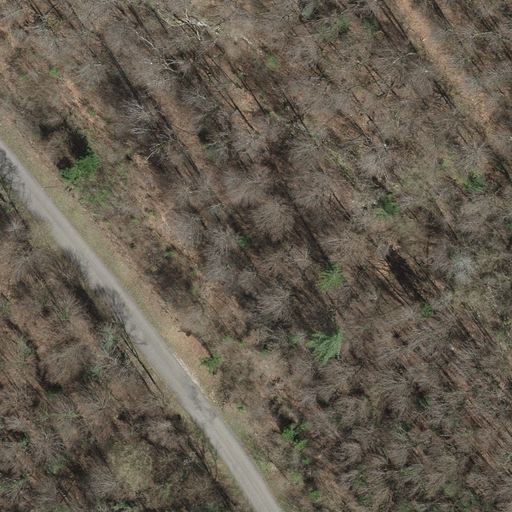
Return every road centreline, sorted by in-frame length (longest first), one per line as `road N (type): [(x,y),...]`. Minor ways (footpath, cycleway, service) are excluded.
road 1 (unclassified): [(0,162),(150,346),(262,511)]
road 2 (track): [(403,0),(489,122)]
